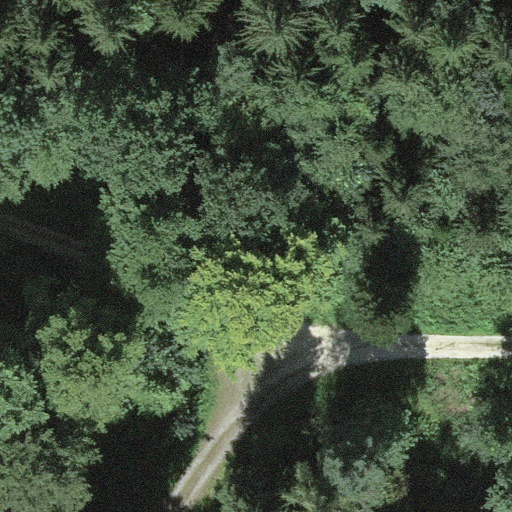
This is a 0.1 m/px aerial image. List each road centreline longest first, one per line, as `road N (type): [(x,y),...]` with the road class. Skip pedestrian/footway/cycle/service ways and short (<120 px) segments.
road 1 (track): [(242,322),(308,355),(511,345)]
road 2 (track): [(242,322),(126,267),(0,224)]
road 3 (track): [(173,511),(226,430),(308,355)]
